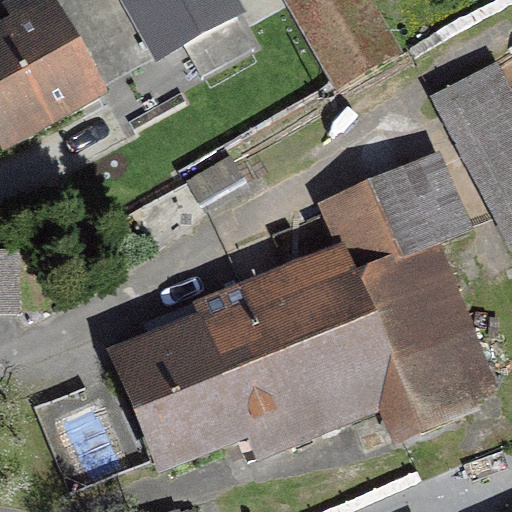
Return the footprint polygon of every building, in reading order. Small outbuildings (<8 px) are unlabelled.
[(241,19),(230,0),(125,0),(162,64),(241,19)] [(388,50),(358,0),(294,0),(339,77),(388,50)] [(47,9),(0,35),(0,133),(6,145),(96,95),(47,9)] [(511,96),(504,81),(449,109),(511,240),(511,96)] [(202,205),(244,179),(230,158),(189,184),(202,205)] [(439,168),(328,218),(345,256),(361,293),(431,262),(473,244),(439,168)] [(0,253),(0,311),(21,311),(19,253),(0,253)] [(345,256),(103,363),(161,494),(240,459),(250,482),(378,425),(391,456),(497,409),(431,262),(361,293),(345,256)]
